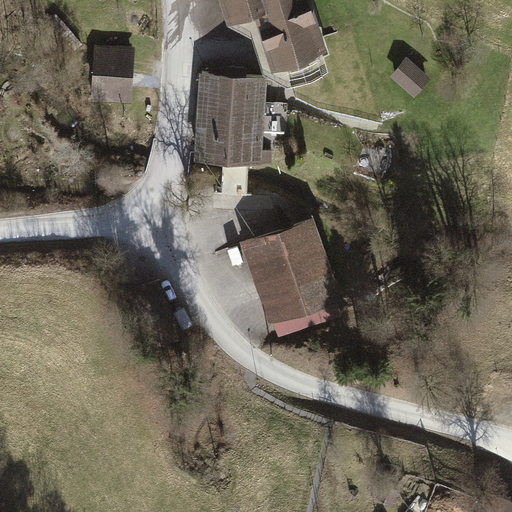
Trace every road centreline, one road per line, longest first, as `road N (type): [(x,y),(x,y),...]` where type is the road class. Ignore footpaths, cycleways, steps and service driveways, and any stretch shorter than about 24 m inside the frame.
road 1 (residential): [(141,210),(208,319),(255,365),(339,400),(511,440)]
road 2 (tertiary): [(141,210),(160,188),(173,142),(179,0)]
road 3 (tertiary): [(0,230),(91,225),(141,210)]
